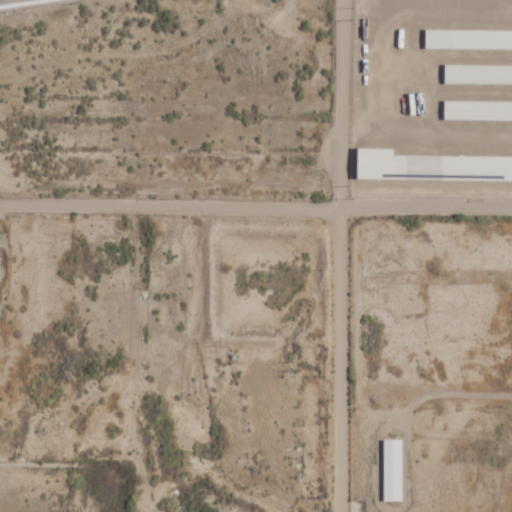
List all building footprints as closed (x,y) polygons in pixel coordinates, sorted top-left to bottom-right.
[(511,30),(427,29),(426,48),(511,49),(511,30)] [(446,83),(511,83),(511,64),(446,64),(446,83)] [(445,119),(511,120),(511,101),(446,101),(445,119)] [(511,181),(511,156),(397,155),(397,149),(360,148),(360,179),(511,181)] [(403,500),(404,439),(385,439),(384,500),(403,500)]
